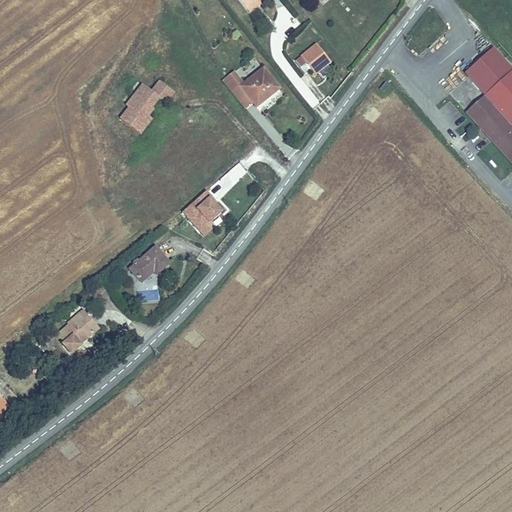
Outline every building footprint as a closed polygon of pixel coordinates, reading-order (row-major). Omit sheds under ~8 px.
[(255,1),(256,0),(235,0),(244,10),(255,1)] [(246,14),(258,5),(255,1),(244,10),(246,14)] [(317,47),(302,60),(317,77),(331,65),(317,47)] [(464,72),(481,91),(510,66),(492,47),(464,72)] [(457,65),(433,87),(442,98),(466,76),(457,65)] [(511,68),(510,66),(481,91),(464,106),(511,160),(511,68)] [(222,82),(237,101),(245,94),(252,103),(256,108),(278,90),(262,70),(243,86),(233,73),(222,82)] [(390,86),(386,82),(380,90),(384,93),(390,86)] [(128,112),(119,123),(139,138),(151,122),(147,119),(145,118),(151,111),(157,101),(164,106),(172,95),(158,84),(149,95),(145,92),(138,101),(133,97),(124,109),(128,112)] [(140,88),(133,97),(138,101),(145,92),(140,88)] [(245,94),(237,101),(244,110),(252,103),(245,94)] [(205,192),(181,213),(198,233),(210,223),(220,214),(213,206),(208,201),(211,199),(205,192)] [(210,223),(198,233),(203,238),(209,232),(210,223)] [(156,250),(131,271),(141,284),(155,273),(158,277),(170,267),(156,250)] [(71,329),(59,339),(66,347),(65,348),(74,358),(82,350),(79,346),(87,340),(88,341),(100,331),(88,316),(81,321),(79,318),(69,327),(71,329)]
